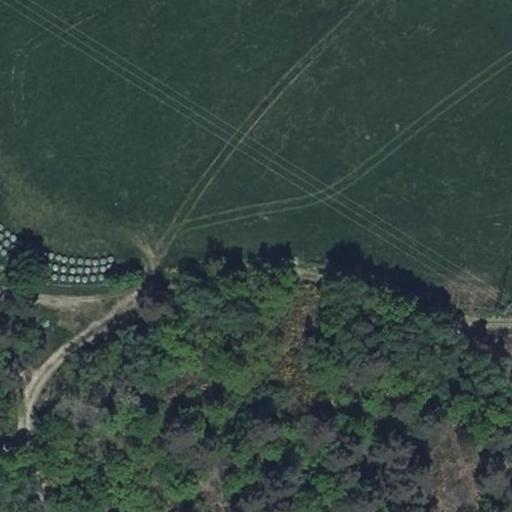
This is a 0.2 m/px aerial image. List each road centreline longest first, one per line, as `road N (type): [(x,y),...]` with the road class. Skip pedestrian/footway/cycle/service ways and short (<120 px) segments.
road 1 (track): [(511,310),(283,262),(108,298),(44,301),(0,289)]
road 2 (track): [(0,338),(24,406),(30,464),(57,511)]
road 3 (track): [(147,290),(48,368),(24,406)]
